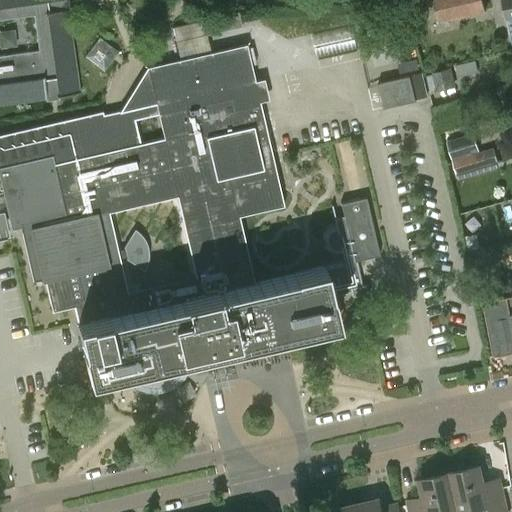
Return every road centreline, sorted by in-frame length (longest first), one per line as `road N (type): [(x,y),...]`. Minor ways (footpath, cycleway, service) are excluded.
road 1 (residential): [(273,447),(29,502),(18,511)]
road 2 (residential): [(511,392),(273,447)]
road 3 (residential): [(277,469),(511,415)]
road 4 (residential): [(87,511),(277,469)]
